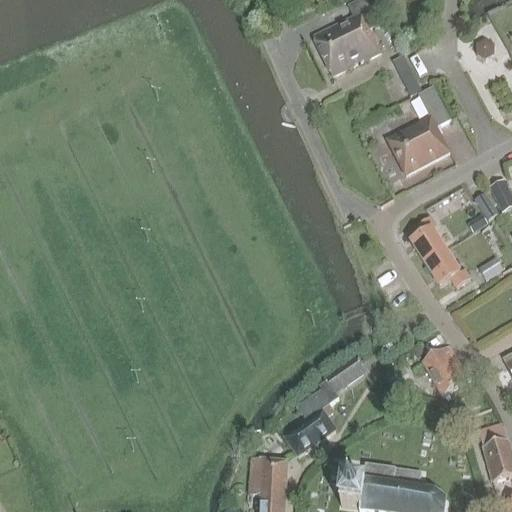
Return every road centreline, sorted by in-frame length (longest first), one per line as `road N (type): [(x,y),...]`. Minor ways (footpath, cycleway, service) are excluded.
road 1 (residential): [(511,431),(378,220)]
road 2 (residential): [(378,220),(343,197),(276,51)]
road 3 (residential): [(496,156),(450,66),(451,0)]
road 4 (residential): [(378,220),(496,156)]
